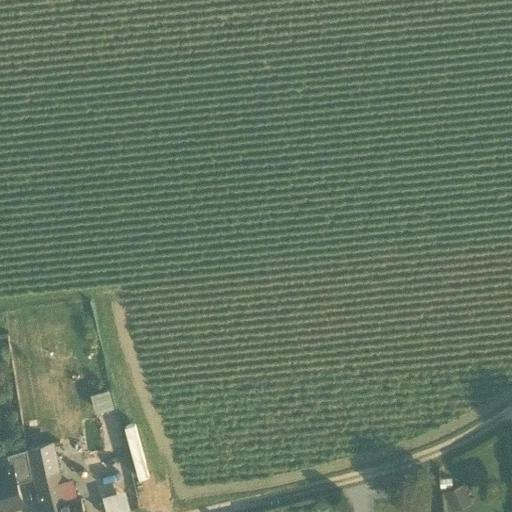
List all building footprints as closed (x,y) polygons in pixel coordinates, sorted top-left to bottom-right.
[(36,360),(51,360),(48,320),(34,321),(36,360)] [(108,389),(89,394),(94,413),(112,409),(108,389)] [(118,419),(102,421),(105,447),(121,446),(118,419)] [(28,442),(35,475),(56,470),(49,436),(28,442)] [(12,465),(18,482),(32,479),(27,449),(8,455),(11,466),(12,465)] [(0,469),(0,501),(5,500),(7,506),(24,501),(18,482),(12,465),(11,466),(0,469)] [(59,480),(56,470),(35,475),(43,506),(64,501),(59,480)] [(72,476),(59,480),(64,501),(77,497),(72,476)] [(444,493),(452,511),(471,503),(462,485),(444,493)] [(102,496),(106,511),(118,511),(129,509),(125,490),(102,496)] [(42,506),(43,511),(84,511),(80,497),(77,497),(64,501),(43,506),(42,506)]
